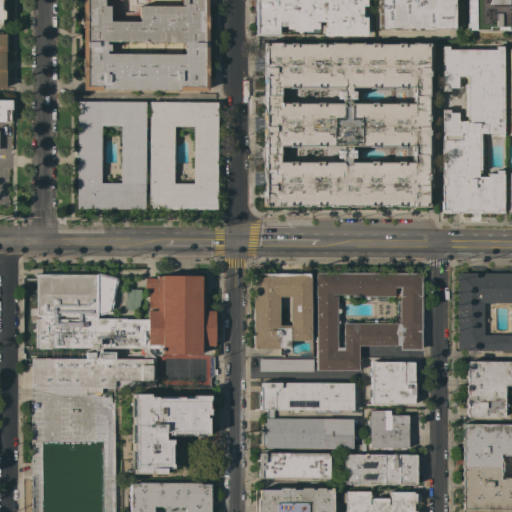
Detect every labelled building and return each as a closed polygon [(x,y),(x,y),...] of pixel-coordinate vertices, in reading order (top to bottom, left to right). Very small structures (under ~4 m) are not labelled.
[(81,90),(81,0),(206,0),(206,91),(81,90)] [(365,0),(365,6),(360,6),(360,17),(365,17),(365,36),(322,36),(322,27),(324,27),(324,22),(316,22),(316,29),(309,29),(309,31),(292,31),(292,29),(285,29),(285,26),(277,26),(277,35),(254,35),(254,25),(253,25),(253,16),(254,16),(254,11),(253,11),(253,3),(254,3),(254,0),(365,0)] [(451,0),(451,29),(430,29),(430,30),(417,30),(417,28),(413,28),(413,30),(408,30),(408,29),(402,29),(392,29),(392,28),(383,28),(383,29),(377,29),(377,9),(376,9),(376,4),(377,4),(377,0),(451,0)] [(497,30),(497,27),(479,27),(479,30),(465,30),(465,0),(511,0),(511,30),(497,30)] [(383,206),(374,206),(374,207),(368,207),(368,206),(360,206),(360,207),(357,207),(329,207),(329,206),(321,206),(314,206),(314,205),(306,206),(306,207),(302,207),(302,205),(294,206),(263,206),(263,197),(264,179),(262,179),(262,173),(263,173),(263,161),(261,161),(261,158),(260,155),(260,152),(261,149),(262,147),(263,147),(263,141),(262,141),(262,129),(264,129),(264,120),(263,120),(263,109),(264,109),(264,104),(262,104),(261,102),(260,100),(260,98),(261,96),(264,95),(263,83),(263,70),(264,70),(263,52),(263,43),(279,43),(280,44),(288,44),(288,43),(294,43),(294,44),(315,44),(315,43),(321,43),(321,44),(329,44),(329,43),(343,43),(343,44),(347,44),(347,43),(361,43),(361,44),(369,44),(369,43),(375,43),(375,44),(395,44),(395,43),(402,43),(402,44),(410,44),(410,43),(415,43),(427,43),(427,46),(426,46),(426,71),(426,76),(426,115),(427,115),(427,121),(425,121),(425,130),(426,130),(426,135),(425,135),(425,174),(427,174),(427,176),(426,179),(425,179),(425,203),(426,203),(426,207),(395,207),(395,206),(387,206),(387,207),(383,207),(383,206)] [(501,137),(494,137),(494,133),(484,133),(479,133),(479,171),(478,171),(478,173),(476,173),(476,176),(486,176),(486,174),(494,174),(494,171),(501,171),(501,213),(492,213),(440,213),(441,110),(447,110),(447,113),(456,113),(456,121),(457,121),(457,122),(458,122),(458,121),(463,121),(463,120),(465,120),(465,121),(465,116),(463,116),(463,84),(466,84),(466,76),(456,76),(456,88),(447,88),(447,91),(441,91),(441,46),(448,46),(448,49),(494,49),(494,47),(501,47),(501,137)] [(0,99),(11,100),(10,110),(9,110),(9,121),(3,121),(3,122),(0,122),(0,99)] [(75,209),(76,101),(144,102),(143,209),(75,209)] [(147,209),(148,102),(216,102),(215,209),(147,209)] [(315,370),(315,298),(314,298),(314,272),(420,273),(420,350),(398,350),(398,346),(357,346),(357,370),(315,370)] [(251,349),(251,273),(280,273),(308,274),(308,277),(309,277),(308,340),(288,340),(288,347),(277,347),(277,349),(251,349)] [(511,350),(455,350),(455,273),(511,273),(511,350)] [(146,348),(147,351),(154,357),(154,375),(156,378),(154,381),(150,381),(150,380),(113,380),(113,387),(112,387),(112,389),(110,389),(110,387),(108,387),(108,389),(103,389),(103,387),(102,387),(102,389),(100,389),(100,392),(110,392),(110,403),(113,403),(113,476),(31,476),(30,358),(84,359),(84,352),(93,352),(93,348),(49,348),(49,350),(36,350),(36,348),(35,348),(35,323),(29,323),(29,308),(35,308),(36,274),(95,275),(94,315),(113,315),(113,319),(146,319),(146,348)] [(146,348),(146,319),(146,310),(155,310),(155,308),(147,308),(147,288),(144,288),(144,278),(156,278),(156,276),(160,276),(199,276),(199,277),(204,277),(204,311),(213,311),(213,346),(199,345),(199,354),(159,354),(159,351),(158,351),(158,348),(146,348)] [(258,371),(258,359),(312,359),(312,371),(258,371)] [(466,417),(466,414),(465,414),(465,409),(466,409),(466,404),(465,404),(465,398),(466,398),(466,394),(465,394),(465,386),(466,386),(466,378),(465,378),(465,370),(466,370),(466,361),(511,361),(511,386),(504,386),(504,394),(502,394),(502,401),(504,401),(504,409),(502,409),(502,417),(466,417)] [(370,404),(370,397),(367,397),(367,389),(370,389),(370,376),(367,376),(367,368),(370,368),(370,362),(413,362),(413,369),(412,369),(412,376),(412,404),(370,404)] [(266,409),(259,409),(259,406),(257,406),(257,395),(259,395),(259,383),(351,383),(351,410),(336,410),(336,413),(327,413),(327,410),(323,410),(323,413),(313,413),(313,410),(296,410),(296,413),(286,413),(286,409),(272,409),(272,418),(288,419),(288,417),(300,417),(300,419),(350,419),(350,449),(320,448),(264,448),(264,418),(266,418),(266,409)] [(131,394),(148,394),(148,397),(156,397),(156,398),(174,398),(174,397),(182,397),(182,398),(191,398),(191,395),(208,395),(208,399),(209,399),(209,409),(208,409),(208,414),(204,414),(204,417),(206,417),(206,435),(202,435),(202,436),(193,436),(193,435),(189,435),(189,436),(171,436),(171,435),(166,435),(166,432),(163,432),(163,440),(171,439),(171,444),(172,444),(172,464),(171,464),(171,468),(163,468),(163,474),(151,474),(151,472),(148,472),(148,473),(131,473),(131,469),(130,469),(130,451),(131,451),(131,443),(130,443),(130,425),(131,425),(131,417),(130,417),(130,398),(131,398),(131,394)] [(368,410),(388,411),(388,415),(406,415),(406,423),(408,423),(408,430),(406,430),(406,448),(403,448),(403,449),(398,449),(398,448),(390,448),(390,449),(384,449),(384,448),(383,448),(383,449),(380,449),(380,448),(376,448),(376,449),(370,449),(370,448),(368,448),(368,436),(366,436),(366,416),(367,416),(367,415),(368,414),(368,410)] [(460,465),(461,464),(454,464),(454,459),(461,459),(461,456),(460,455),(460,453),(461,452),(461,451),(461,448),(461,447),(460,446),(460,445),(461,444),(461,443),(460,443),(460,442),(460,441),(460,440),(461,440),(461,428),(460,426),(460,425),(461,424),(511,424),(511,460),(510,460),(510,456),(502,456),(502,454),(498,454),(498,461),(500,461),(500,472),(498,472),(498,479),(502,479),(502,478),(510,478),(510,474),(511,474),(511,509),(461,509),(461,488),(460,487),(460,485),(460,484),(461,484),(460,483),(460,482),(460,481),(461,480),(461,476),(460,475),(460,473),(461,472),(461,471),(461,467),(460,467),(460,465)] [(326,454),(327,454),(327,479),(260,479),(260,478),(257,478),(257,463),(257,453),(326,453),(326,454)] [(414,484),(341,484),(341,454),(344,454),(344,455),(414,455),(414,484)] [(128,511),(129,484),(136,484),(136,483),(198,483),(198,484),(208,484),(208,493),(210,493),(210,502),(209,502),(209,510),(210,510),(210,511),(183,511),(183,506),(172,506),(167,509),(160,506),(151,506),(151,511),(128,511)] [(254,511),(254,491),(255,490),(258,490),(278,490),(278,488),(291,488),(291,490),(299,490),(299,488),(309,488),(309,490),(313,490),(313,488),(322,488),(322,490),(328,490),(328,488),(331,488),(331,511),(254,511)] [(341,511),(342,511),(344,511),(344,502),(341,502),(341,493),(344,493),(344,492),(367,492),(367,504),(369,504),(369,499),(386,499),(386,505),(388,505),(388,492),(391,492),(411,492),(411,494),(414,494),(414,503),(411,503),(411,511),(341,511)]
